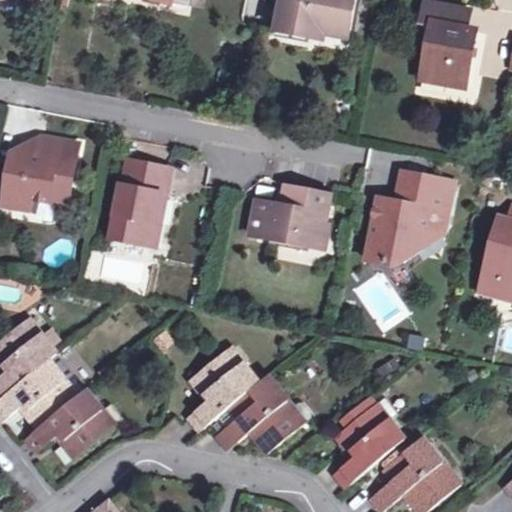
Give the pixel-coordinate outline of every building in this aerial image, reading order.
[(155,0),(155,2),(194,9),(196,0),(155,0)] [(314,30),(351,37),(358,0),(285,0),(278,33),(313,40),(314,30)] [(478,34),(467,32),(471,14),(430,7),(427,24),(436,26),(425,83),(468,91),(478,34)] [(43,159),(16,155),(7,207),(33,212),(35,200),(54,203),(56,194),(74,197),(83,144),(47,138),(43,159)] [(47,138),(16,155),(43,159),(47,138)] [(165,195),(168,196),(174,169),(131,161),(127,187),(125,186),(115,239),(161,249),(164,229),(160,223),(165,195)] [(429,194),(433,178),(421,176),(418,192),(429,194)] [(459,183),(433,178),(429,194),(418,192),(415,206),(406,204),(382,200),(370,262),(390,265),(396,261),(407,264),(420,255),(423,241),(431,235),(434,221),(451,225),(459,183)] [(314,249),(317,246),(321,227),(327,228),(333,195),(288,186),(284,207),(259,202),(252,237),(314,249)] [(406,204),(415,206),(418,192),(409,191),(406,204)] [(56,194),(54,203),(72,206),(74,197),(56,194)] [(511,222),(503,220),(483,295),(511,302),(511,222)] [(449,236),(451,225),(434,221),(431,235),(423,241),(420,255),(449,236)] [(327,228),(321,227),(317,246),(327,248),(331,229),(327,228)] [(32,321),(25,326),(38,341),(44,336),(32,321)] [(0,382),(0,402),(2,405),(53,363),(61,357),(44,336),(38,341),(25,326),(0,346),(0,362),(9,374),(0,382)] [(235,348),(228,354),(240,369),(248,364),(235,348)] [(204,433),(222,418),(264,384),(248,364),(240,369),(228,354),(193,381),(211,404),(192,419),(204,433)] [(70,383),(82,399),(90,392),(61,357),(53,363),(70,383)] [(27,407),(45,429),(76,403),(64,389),(70,383),(53,363),(2,405),(0,406),(0,418),(5,425),(27,407)] [(264,384),(222,418),(231,429),(221,436),(234,451),(254,435),(271,455),(306,427),(293,412),(297,408),(272,377),(264,384)] [(64,389),(76,403),(82,399),(70,383),(64,389)] [(76,403),(45,429),(30,441),(42,455),(61,439),(80,461),(112,434),(100,419),(107,413),(90,392),(82,399),(76,403)] [(381,406),(374,411),(386,426),(393,421),(381,406)] [(114,407),(107,413),(119,428),(126,421),(114,407)] [(310,424),(297,408),(293,412),(306,427),(310,424)] [(386,426),(374,411),(340,438),(357,459),(338,476),(349,490),(409,441),(393,421),(386,426)] [(119,428),(107,413),(100,419),(112,434),(119,428)] [(448,475),(451,471),(427,440),(388,470),(397,481),(375,498),(386,511),(388,511),(409,496),(421,511),(434,511),(460,491),(448,475)] [(464,488),(451,471),(448,475),(460,491),(464,488)]
